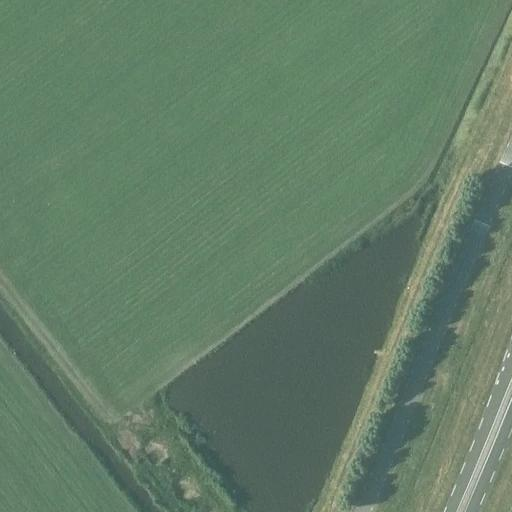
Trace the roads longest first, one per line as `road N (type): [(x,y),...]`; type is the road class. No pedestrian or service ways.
road 1 (unclassified): [(511,149),(358,511)]
road 2 (primary): [(511,357),(446,511)]
